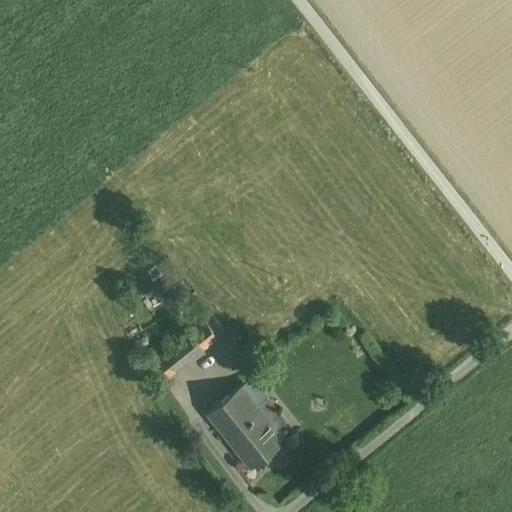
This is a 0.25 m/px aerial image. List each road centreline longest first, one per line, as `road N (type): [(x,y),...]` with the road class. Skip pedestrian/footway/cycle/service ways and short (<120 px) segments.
road 1 (unclassified): [(299,0),(511,273)]
road 2 (unclassified): [(511,334),(293,511)]
